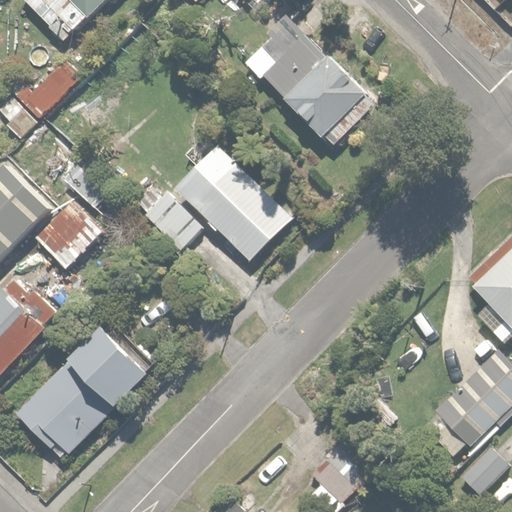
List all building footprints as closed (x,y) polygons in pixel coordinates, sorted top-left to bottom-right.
[(105,0),(31,0),(52,19),(48,23),(66,40),(105,0)] [(267,36),(244,58),(261,75),(265,71),(330,141),(373,102),(288,9),(263,32),(267,36)] [(96,84),(70,56),(39,84),(20,63),(7,75),(20,90),(3,106),(10,114),(7,117),(31,144),(96,84)] [(223,137),(179,183),(255,256),(299,211),(223,137)] [(0,276),(10,266),(3,259),(29,232),(34,237),(58,211),(49,202),(54,198),(8,154),(0,162),(0,276)] [(209,220),(171,187),(148,213),(186,246),(209,220)] [(107,232),(73,201),(41,237),(74,267),(107,232)] [(511,232),(470,272),(494,298),(481,311),(508,339),(511,335),(511,232)] [(38,332),(59,307),(15,268),(0,285),(0,371),(10,359),(16,365),(42,335),(38,332)] [(107,317),(16,406),(62,452),(152,363),(107,317)] [(511,366),(497,350),(438,402),(449,414),(436,426),(458,451),(511,403),(511,366)] [(511,456),(492,437),(462,467),(482,488),(511,457),(511,456)] [(313,470),(323,481),(313,491),(330,509),(340,499),(343,502),(372,474),(342,443),(313,470)] [(262,511),(234,485),(210,509),(213,511),(262,511)] [(362,511),(349,500),(337,511),(362,511)]
